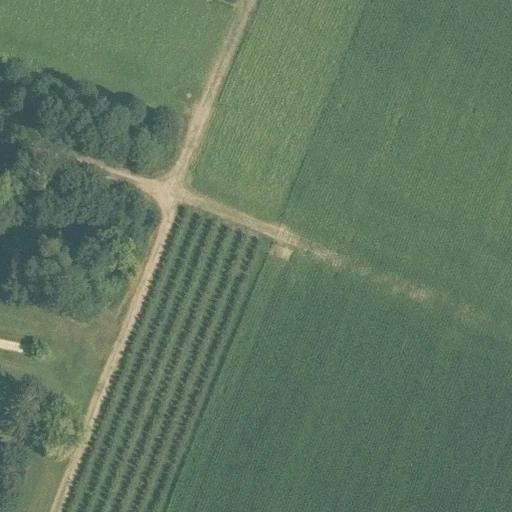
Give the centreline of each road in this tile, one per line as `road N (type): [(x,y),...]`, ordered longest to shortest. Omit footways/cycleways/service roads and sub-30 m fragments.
road 1 (track): [(171,194),(511,334)]
road 2 (track): [(50,511),(171,194)]
road 3 (track): [(171,194),(255,0)]
road 4 (track): [(171,194),(0,150)]
